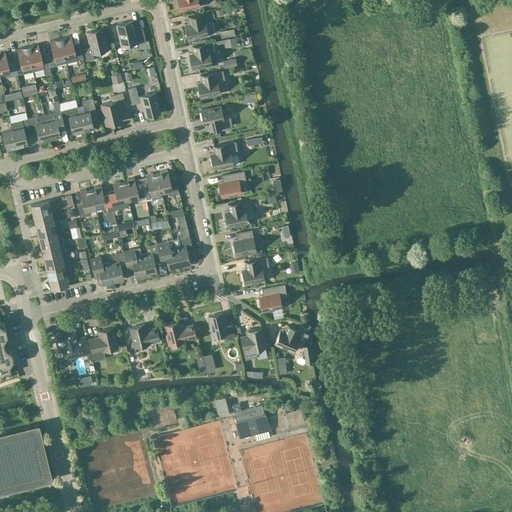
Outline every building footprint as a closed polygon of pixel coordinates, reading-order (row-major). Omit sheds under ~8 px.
[(177,0),(179,11),(199,7),(197,0),(177,0)] [(207,13),(188,17),(189,24),(187,24),(188,28),(185,29),(187,39),(207,35),(205,21),(209,20),(207,13)] [(121,46),(145,40),(143,30),(135,31),(132,21),(116,25),(121,46)] [(92,53),(108,49),(103,28),(86,32),(90,47),(83,49),(86,61),(94,59),(92,53)] [(60,38),(65,58),(66,63),(83,59),(80,47),(74,49),(71,36),(60,38)] [(55,61),(65,58),(60,38),(50,41),(53,54),(47,55),(50,67),(56,65),(55,61)] [(192,69),(211,65),(207,43),(192,46),(193,53),(191,53),(192,58),(190,58),(192,69)] [(50,67),(47,55),(41,57),(38,44),(27,46),(32,66),(33,71),(50,67)] [(22,69),(32,66),(27,46),(17,49),(20,62),(14,63),(17,75),(23,73),(22,69)] [(17,75),(14,63),(8,65),(5,52),(0,53),(0,73),(4,73),(5,78),(17,75)] [(233,58),(223,60),(224,68),(234,66),(233,58)] [(222,71),(200,75),(201,82),(199,82),(200,86),(198,87),(200,98),(220,94),(218,83),(224,82),(222,71)] [(145,117),(160,113),(155,92),(138,96),(136,86),(127,89),(131,104),(141,102),(145,117)] [(63,88),(56,89),(58,100),(66,98),(63,88)] [(118,108),(126,106),(122,93),(110,96),(112,102),(101,104),(106,125),(121,121),(118,108)] [(255,93),(241,96),(243,103),(256,100),(255,93)] [(84,112),(79,113),(83,132),(94,129),(91,117),(97,116),(92,97),(81,100),(83,105),(84,112)] [(220,106),(200,109),(203,120),(205,120),(206,124),(208,124),(209,130),(230,126),(229,119),(228,116),(223,117),(220,106)] [(72,134),(83,132),(79,113),(73,115),(71,107),(66,109),(72,134)] [(60,110),(44,114),(50,140),(61,137),(59,131),(65,130),(60,110)] [(27,118),(31,132),(36,130),(39,142),(50,140),(44,114),(27,118)] [(13,129),(17,148),(28,145),(25,133),(31,132),(27,118),(16,121),(18,128),(13,129)] [(6,150),(17,148),(13,129),(2,132),(6,150)] [(213,157),(211,158),(213,168),(233,164),(231,155),(237,154),(234,142),(213,146),(214,153),(212,153),(213,157)] [(157,173),(161,192),(167,190),(168,195),(179,193),(176,181),(170,183),(167,169),(160,171),(161,172),(157,173)] [(243,170),(221,175),(222,182),(220,182),(221,186),(219,187),(221,197),(241,193),(239,183),(245,182),(243,170)] [(162,197),(161,192),(157,173),(152,174),(152,173),(145,175),(149,188),(143,189),(146,201),(162,197)] [(215,175),(204,176),(205,185),(216,184),(215,175)] [(123,181),(128,200),(134,199),(135,203),(146,201),(143,189),(137,191),(134,178),(127,179),(128,180),(123,181)] [(122,201),(128,200),(123,181),(119,182),(119,181),(112,183),(116,196),(110,197),(113,209),(123,206),(122,201)] [(102,211),(113,209),(110,197),(104,199),(101,186),(94,187),(95,188),(90,189),(95,208),(101,207),(102,211)] [(89,209),(95,208),(90,189),(86,190),(86,189),(79,191),(83,204),(77,205),(80,217),(90,214),(89,209)] [(33,215),(51,211),(49,206),(56,205),(54,198),(30,204),(33,215)] [(247,200),(227,204),(229,211),(227,211),(228,216),(225,216),(227,227),(247,223),(244,208),(249,207),(247,200)] [(35,225),(59,220),(53,221),(51,211),(33,215),(35,225)] [(38,236),(56,232),(55,228),(60,225),(59,220),(35,225),(38,236)] [(82,227),(76,228),(78,238),(84,237),(82,227)] [(236,255),(255,251),(251,230),(236,233),(237,240),(235,240),(236,244),(233,245),(236,255)] [(57,236),(56,232),(38,236),(40,246),(64,241),(63,236),(57,236)] [(180,245),(174,246),(179,265),(189,262),(186,249),(192,248),(189,235),(178,238),(180,245)] [(167,240),(156,243),(159,256),(165,254),(168,267),(179,265),(174,246),(168,248),(167,240)] [(43,257),(61,253),(67,251),(64,241),(40,246),(43,257)] [(159,256),(156,243),(145,246),(147,253),(141,254),(146,273),(156,270),(153,257),(159,256)] [(123,251),(126,264),(132,262),(135,275),(146,273),(141,254),(135,256),(133,249),(123,251)] [(114,261),(108,262),(113,281),(123,278),(120,265),(126,264),(123,251),(112,254),(114,261)] [(46,267),(63,263),(61,253),(43,257),(46,267)] [(113,281),(108,262),(102,264),(100,257),(90,259),(93,272),(99,270),(102,283),(113,281)] [(266,257),(244,261),(246,268),(244,269),(245,273),(242,273),(244,284),(264,280),(262,270),(269,269),(266,257)] [(48,278),(66,274),(72,272),(69,262),(63,263),(46,267),(48,278)] [(68,284),(66,274),(48,278),(49,281),(46,283),(50,288),(51,289),(68,284)] [(284,284),(261,288),(263,295),(261,295),(262,300),(259,300),(261,311),(281,307),(279,297),(286,295),(284,284)] [(235,338),(232,325),(226,327),(222,312),(207,316),(212,337),(223,334),(224,340),(235,338)] [(183,340),(195,337),(192,324),(180,327),(179,322),(164,325),(168,345),(183,341),(183,340)] [(0,378),(3,373),(11,372),(9,365),(12,358),(5,327),(0,324),(0,378)] [(129,328),(131,335),(125,336),(129,352),(135,350),(134,347),(149,343),(149,342),(159,340),(156,327),(146,329),(144,324),(129,328)] [(308,334),(287,325),(284,331),(282,330),(280,334),(278,333),(274,343),(292,351),(297,342),(303,344),(308,334)] [(98,331),(99,336),(89,339),(94,361),(105,358),(103,350),(117,347),(113,327),(98,331)] [(247,335),(240,336),(245,358),(257,356),(255,349),(265,347),(261,327),(250,330),(251,332),(247,333),(247,335)] [(88,353),(84,337),(78,339),(75,330),(66,332),(65,331),(63,330),(58,331),(56,334),(56,335),(55,335),(59,350),(64,349),(66,358),(88,353)] [(219,415),(228,413),(224,398),(215,400),(219,415)] [(232,405),(234,411),(234,412),(237,423),(238,430),(243,433),(267,427),(262,404),(241,410),(239,403),(232,405)] [(38,423),(29,425),(0,432),(0,492),(52,479),(39,423),(38,423)] [(227,465),(217,466),(218,477),(206,479),(207,485),(229,483),(227,465)]
